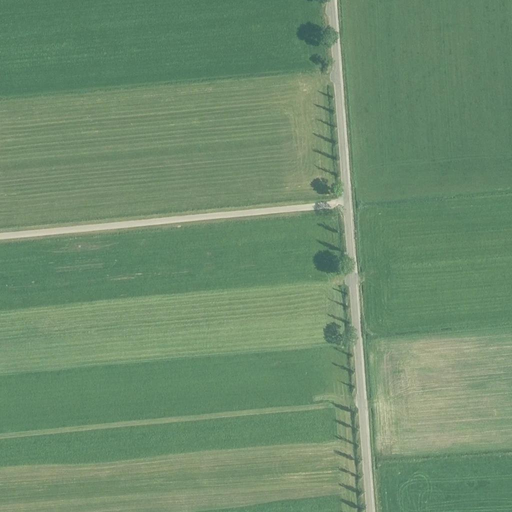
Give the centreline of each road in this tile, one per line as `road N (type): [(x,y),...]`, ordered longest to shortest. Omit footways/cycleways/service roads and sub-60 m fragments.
road 1 (unclassified): [(370,511),(331,0)]
road 2 (unknown): [(347,211),(0,243)]
